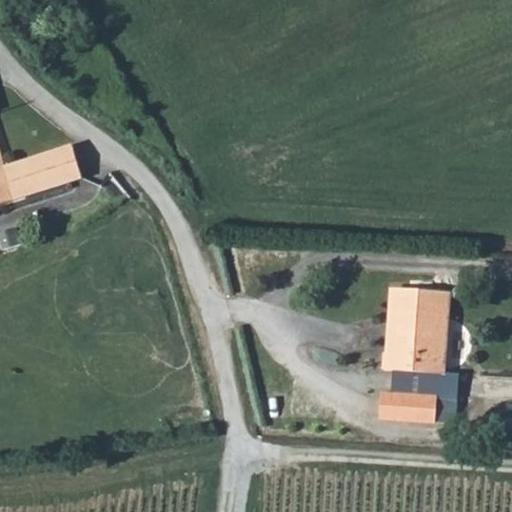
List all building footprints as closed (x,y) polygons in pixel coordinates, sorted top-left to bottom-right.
[(7,158),(0,139),(0,199),(86,173),(80,157),(75,142),(7,158)] [(391,295),(388,360),(400,360),(402,295),(391,295)] [(400,360),(388,360),(389,379),(450,382),(454,299),(402,295),(400,360)] [(511,400),(505,399),(501,433),(511,433),(511,400)] [(388,401),(386,426),(438,430),(440,405),(388,401)] [(438,430),(455,431),(457,406),(440,405),(438,430)]
